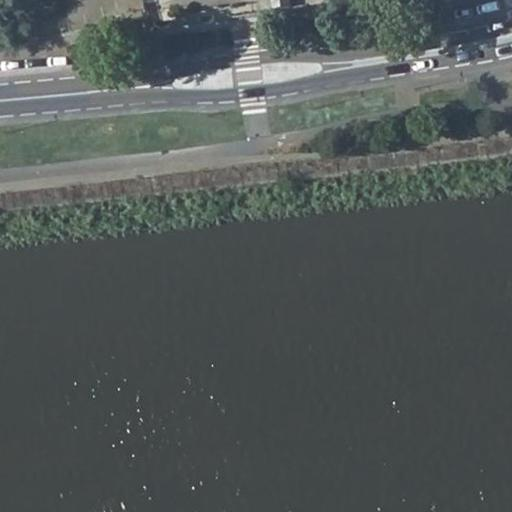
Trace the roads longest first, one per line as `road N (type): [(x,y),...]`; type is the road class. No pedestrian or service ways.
road 1 (primary): [(302,72),(0,99)]
road 2 (primary): [(302,72),(511,37)]
